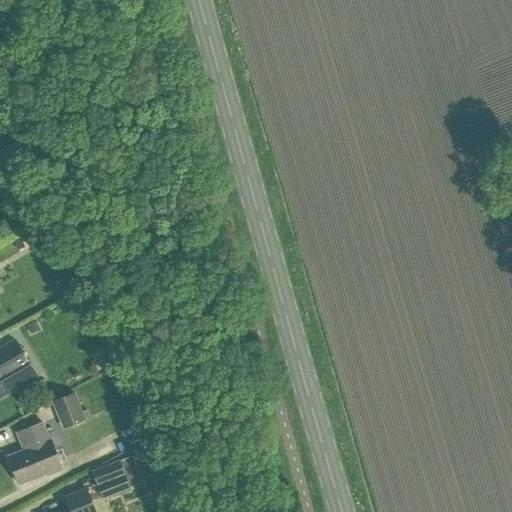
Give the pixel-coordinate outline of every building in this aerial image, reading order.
[(20,236),(25,248),(44,240),(38,227),(20,236)] [(66,277),(58,282),(65,296),(74,291),(66,277)] [(38,330),(40,329),(36,320),(26,324),(31,333),(38,330)] [(0,396),(35,375),(15,342),(0,350),(0,396)] [(52,400),(64,428),(85,419),(74,391),(52,400)] [(122,407),(125,417),(133,414),(130,405),(122,407)] [(48,440),(41,423),(16,433),(22,450),(7,456),(18,484),(44,474),(45,476),(61,469),(49,439),(48,440)] [(131,487),(143,482),(132,456),(120,461),(120,459),(92,471),(103,498),(131,487)] [(96,511),(87,487),(67,494),(72,509),(71,509),(64,511),(96,511)]
